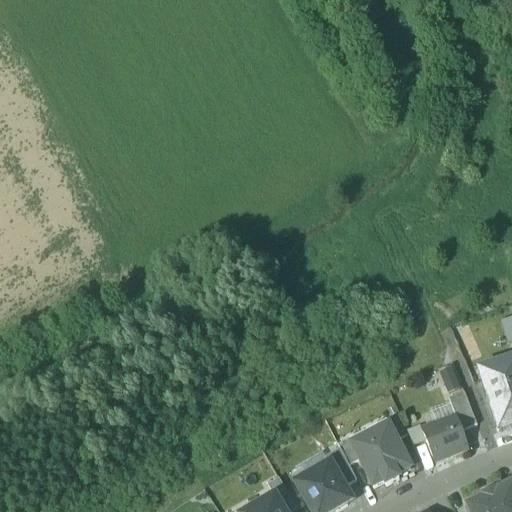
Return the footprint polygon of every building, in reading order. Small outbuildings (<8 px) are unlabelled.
[(508,345),(511,343),(511,319),(502,322),(508,345)] [(511,364),(481,375),(501,435),(511,431),(511,364)] [(448,402),(456,421),(461,435),(477,429),(464,396),(448,402)] [(385,423),(386,425),(396,445),(407,440),(396,418),(385,423)] [(422,434),(434,466),(468,453),(461,435),(456,421),(422,434)] [(386,425),(349,444),(359,464),(373,491),(384,486),(386,489),(399,483),(397,479),(410,472),(396,445),(386,425)] [(348,443),(338,448),(340,452),(349,469),(359,464),(349,444),(348,443)] [(340,452),(325,461),(329,468),(330,467),(344,491),(356,484),(349,469),(340,452)] [(329,468),(296,487),(309,511),(340,511),(352,505),(344,491),(330,467),(329,468)] [(281,511),(295,511),(279,482),(268,488),(274,498),(281,511)] [(485,502),(469,510),(469,511),(511,511),(511,489),(496,498),(495,496),(485,501),(485,502)] [(281,511),(274,498),(248,511),(281,511)]
